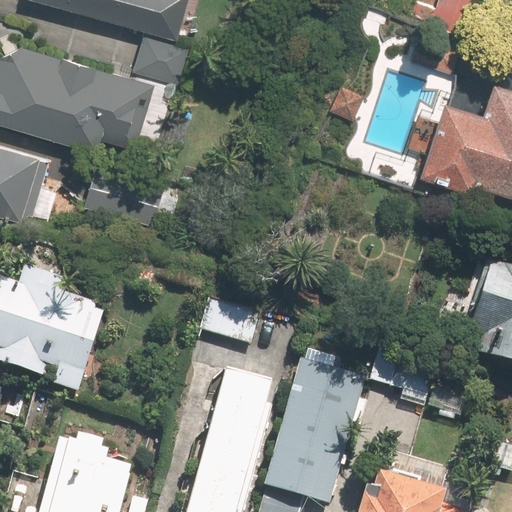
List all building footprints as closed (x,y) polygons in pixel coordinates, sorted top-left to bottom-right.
[(14,0),(14,1),(170,39),(179,0),(14,0)] [(389,0),(386,12),(464,32),(472,0),(434,0),(433,5),(414,0),(389,0)] [(408,61),(447,73),(453,49),(415,38),(408,61)] [(185,48),(140,40),(133,75),(178,84),(185,48)] [(0,128),(120,159),(122,150),(150,157),(167,89),(2,47),(0,54),(0,128)] [(348,125),(358,95),(329,85),(318,115),(348,125)] [(470,186),(511,200),(511,97),(481,86),(470,117),(436,105),(410,179),(465,199),(470,186)] [(56,151),(0,135),(0,210),(45,224),(58,178),(50,175),(56,151)] [(163,186),(85,170),(77,211),(155,227),(163,186)] [(0,360),(83,387),(110,303),(83,295),(93,262),(35,244),(25,278),(0,270),(0,345),(2,346),(0,352),(0,360)] [(511,274),(481,265),(459,336),(477,342),(471,362),(511,375),(511,274)] [(262,312),(203,300),(195,336),(255,348),(262,312)] [(361,378),(298,360),(261,493),(324,511),(361,378)] [(433,379),(368,360),(362,382),(399,392),(396,403),(424,411),(433,379)] [(249,511),(279,403),(268,400),(274,381),(223,367),(185,511),(249,511)] [(0,410),(11,373),(0,369),(0,410)] [(146,511),(153,488),(135,483),(144,451),(114,443),(117,433),(86,425),(84,434),(71,431),(48,511),(146,511)] [(498,479),(499,475),(511,478),(511,448),(485,441),(477,469),(482,470),(481,475),(498,479)] [(463,511),(464,508),(367,479),(359,508),(348,505),(346,511),(463,511)]
